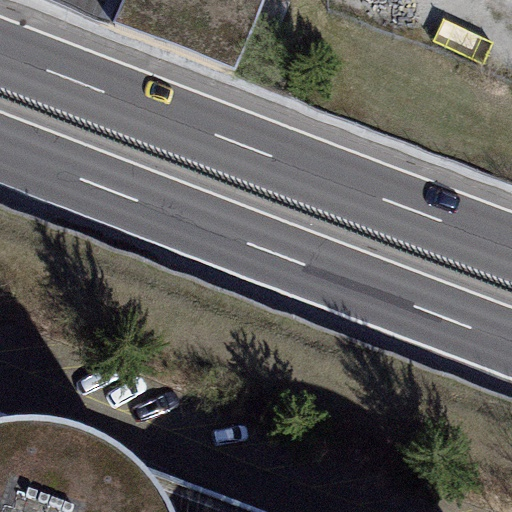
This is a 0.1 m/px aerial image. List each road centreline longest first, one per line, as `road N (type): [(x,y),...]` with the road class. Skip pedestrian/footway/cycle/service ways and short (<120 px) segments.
road 1 (motorway): [(511,245),(0,50)]
road 2 (motorway): [(0,150),(511,344)]
